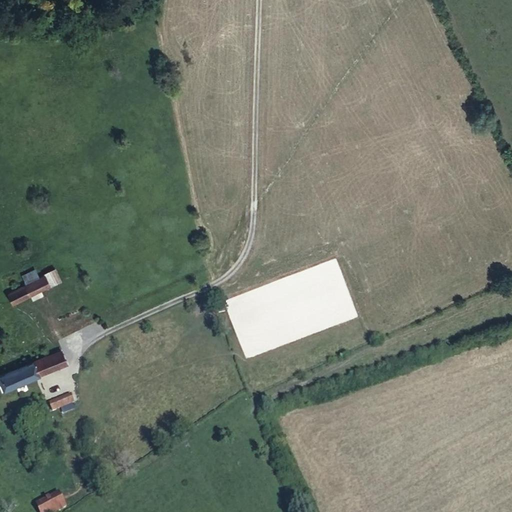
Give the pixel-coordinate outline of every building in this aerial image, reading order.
[(36,269),(21,276),(26,284),(40,278),(36,269)] [(60,281),(55,269),(44,274),(45,275),(50,286),(60,281)] [(26,284),(9,292),(14,303),(50,286),(45,275),(40,278),(26,284)] [(66,363),(62,351),(45,358),(50,370),(66,363)] [(45,358),(0,376),(0,381),(3,390),(50,370),(45,358)] [(71,395),(50,403),(53,411),(75,403),(71,395)] [(60,492),(36,504),(39,511),(54,511),(66,506),(60,492)]
